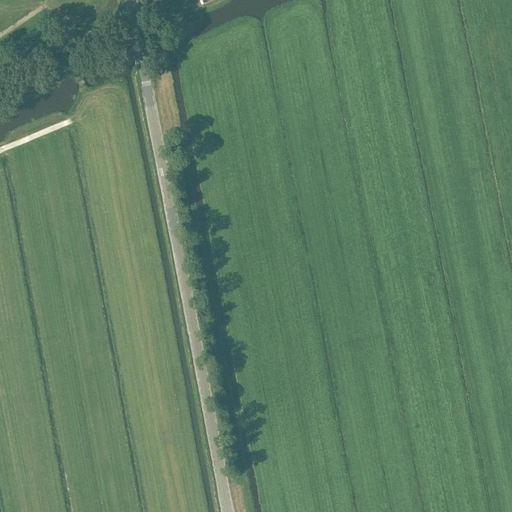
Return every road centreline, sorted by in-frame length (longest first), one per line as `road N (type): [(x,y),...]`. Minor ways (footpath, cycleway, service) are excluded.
road 1 (tertiary): [(227,511),(135,26)]
road 2 (unclassified): [(0,73),(49,47),(135,26)]
